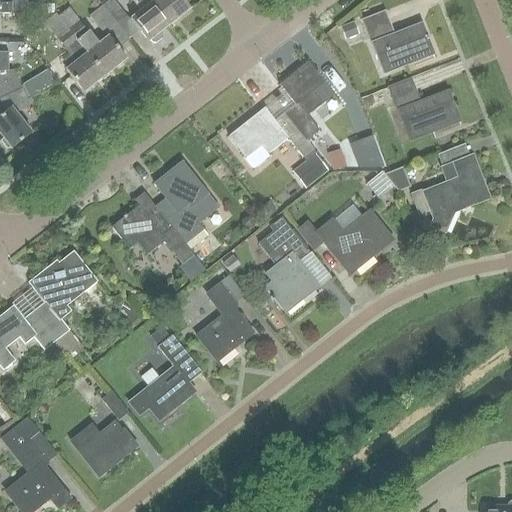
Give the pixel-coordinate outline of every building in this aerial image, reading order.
[(129,20),(113,0),(110,0),(102,7),(117,26),(119,27),(129,20)] [(148,0),(132,0),(141,12),(130,20),(147,42),(149,40),(152,43),(155,43),(161,39),(161,36),(159,33),(169,25),(151,4),(148,0)] [(148,0),(151,4),(169,25),(189,9),(182,0),(148,0)] [(10,3),(0,3),(0,14),(10,15),(10,4),(10,3)] [(26,15),(26,4),(10,3),(10,4),(10,15),(26,15)] [(89,17),(104,36),(117,26),(102,7),(89,17)] [(108,38),(99,44),(90,33),(89,34),(70,10),(58,18),(78,44),(86,54),(104,76),(125,59),(108,38)] [(380,13),(361,21),(365,32),(385,24),(380,13)] [(68,52),(78,44),(58,18),(56,15),(46,23),(68,52)] [(421,25),(371,45),(375,56),(377,56),(384,75),(407,66),(405,63),(432,52),(421,25)] [(0,98),(20,88),(12,71),(7,72),(7,54),(0,53),(0,98)] [(82,93),(104,76),(86,54),(65,71),(82,93)] [(293,106),(284,113),(306,141),(318,132),(305,116),(332,94),(307,63),(277,87),(293,106)] [(27,82),(36,96),(60,81),(51,67),(27,82)] [(406,79),(386,87),(390,98),(410,90),(406,79)] [(29,104),(20,88),(0,98),(0,100),(5,112),(0,116),(0,135),(10,149),(30,134),(16,115),(29,104)] [(448,91),(395,111),(400,124),(403,123),(410,141),(433,132),(431,128),(458,118),(448,91)] [(305,142),(306,141),(284,113),(274,122),(263,109),(227,137),(245,159),(253,169),(268,158),(266,155),(287,139),(302,158),(312,150),(305,142)] [(415,201),(413,202),(417,214),(429,209),(433,220),(430,226),(444,232),(453,211),(487,198),(477,173),(478,172),(474,161),(472,157),(450,165),(446,153),(437,156),(441,168),(439,169),(445,184),(413,196),(415,201)] [(327,173),(314,155),(291,172),(305,190),(327,173)] [(158,212),(189,251),(206,237),(197,225),(217,209),(206,195),(201,199),(192,186),(196,183),(180,163),(152,185),(168,204),(158,212)] [(401,168),(383,175),(393,188),(397,193),(409,188),(401,168)] [(393,188),(383,175),(381,173),(366,185),(378,201),(393,188)] [(189,251),(158,212),(147,221),(137,207),(110,229),(127,250),(135,244),(145,256),(163,242),(180,265),(191,256),(188,252),(189,251)] [(354,270),(392,240),(369,211),(342,232),(332,219),(315,232),(307,221),(296,230),(313,251),(322,243),(349,276),(355,271),(354,270)] [(281,217),(268,228),(272,233),(257,244),(281,274),(264,288),(282,310),(303,293),(305,296),(318,286),(299,261),(309,253),(281,217)] [(45,328),(67,355),(79,345),(60,320),(70,312),(65,307),(96,283),(72,252),(57,264),(55,261),(26,284),(42,304),(33,312),(45,328)] [(243,323),(234,312),(237,309),(234,305),(244,297),(227,277),(203,296),(221,318),(197,337),(216,360),(242,339),(235,330),(243,323)] [(138,319),(130,309),(124,306),(120,312),(117,319),(121,321),(126,328),(138,319)] [(42,375),(67,355),(45,328),(33,312),(22,320),(12,307),(0,316),(0,369),(1,371),(13,362),(3,350),(18,338),(24,345),(32,339),(42,351),(31,361),(42,375)] [(187,358),(171,337),(156,349),(172,369),(173,368),(174,369),(187,358)] [(158,420),(193,393),(174,369),(173,369),(172,369),(159,379),(151,369),(139,378),(148,388),(129,403),(138,415),(148,407),(158,420)] [(127,414),(111,393),(100,401),(116,422),(127,414)] [(22,511),(30,511),(47,499),(57,511),(69,501),(44,469),(48,465),(47,464),(56,456),(27,419),(0,440),(28,476),(7,493),(22,511)] [(116,422),(113,424),(79,452),(98,476),(137,445),(123,428),(122,429),(116,422)] [(511,511),(511,502),(508,502),(506,505),(506,507),(483,508),(482,511),(511,511)]
